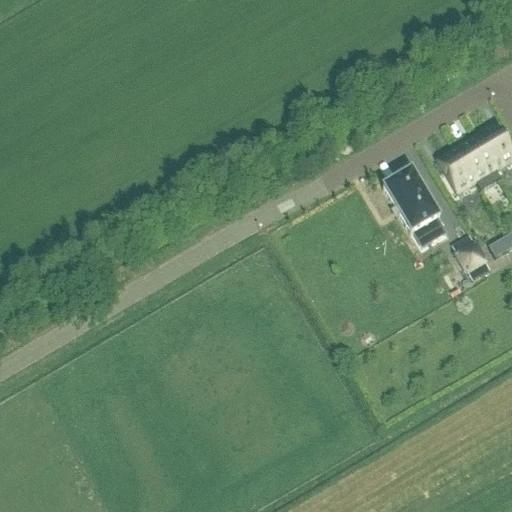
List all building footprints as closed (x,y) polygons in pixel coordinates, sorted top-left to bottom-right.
[(511,165),(511,163),(493,132),(474,143),(499,185),(499,184),(494,176),(511,165)] [(480,196),(499,185),(474,143),(455,155),(480,196)] [(480,196),(455,155),(436,166),(455,199),(474,188),(479,196),(480,196)] [(410,177),(381,194),(410,241),(438,224),(410,177)] [(361,226),(347,239),(359,251),(372,239),(361,226)] [(511,251),(511,250),(506,241),(487,252),(494,263),(511,251)] [(478,259),(459,270),(465,279),(483,268),(478,259)]
